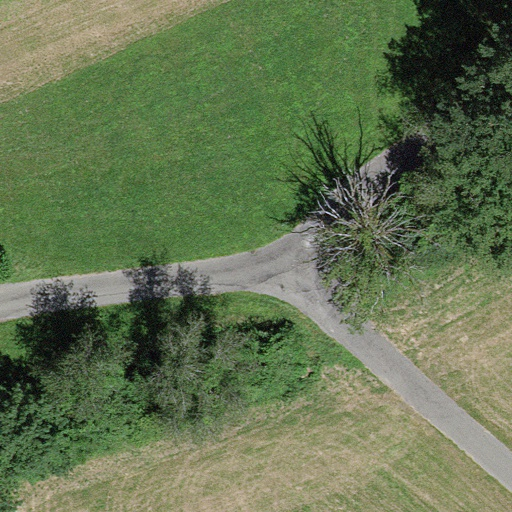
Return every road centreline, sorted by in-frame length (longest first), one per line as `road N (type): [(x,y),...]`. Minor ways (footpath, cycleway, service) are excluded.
road 1 (unclassified): [(0,304),(300,276)]
road 2 (unclassified): [(511,473),(380,363),(300,276)]
road 3 (unclassified): [(300,276),(327,234),(511,125)]
